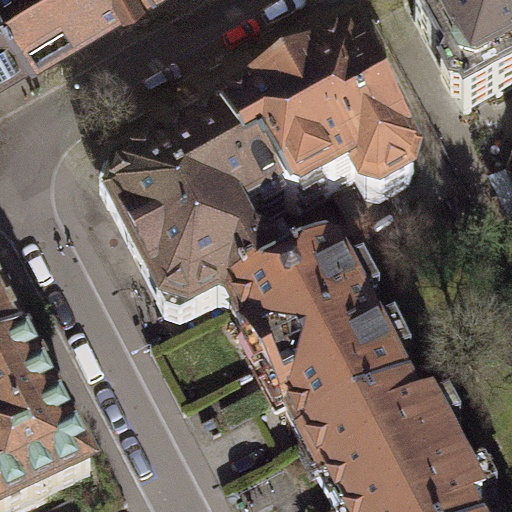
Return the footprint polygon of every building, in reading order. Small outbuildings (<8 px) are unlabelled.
[(0,47),(32,30),(14,0),(0,0),(0,58),(1,58),(0,55),(0,47)] [(14,0),(32,30),(68,8),(84,10),(101,0),(14,0)] [(511,0),(430,0),(421,6),(421,13),(412,18),(445,80),(441,88),(451,106),(459,108),(464,116),(511,89),(511,0)] [(413,167),(354,53),(219,130),(243,175),(262,166),(283,204),(287,214),(296,214),(354,182),(364,200),(381,202),(410,183),(413,167)] [(118,181),(104,188),(100,205),(107,220),(115,221),(158,303),(155,315),(163,328),(179,335),(194,328),(194,320),(217,307),(227,311),(229,310),(278,284),(267,259),(244,250),(234,232),(283,204),(262,166),(243,175),(219,130),(127,183),(118,181)] [(330,257),(278,284),(229,310),(304,454),(405,400),(330,257)] [(0,359),(22,349),(0,309),(0,359)] [(0,511),(17,511),(88,476),(22,349),(0,359),(0,511)] [(416,420),(405,400),(304,454),(334,511),(480,511),(428,414),(416,420)]
